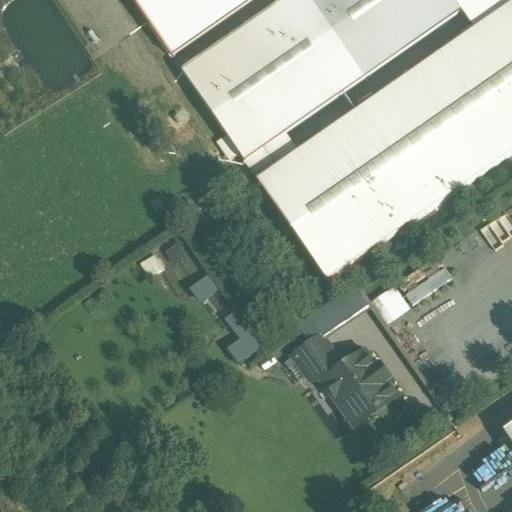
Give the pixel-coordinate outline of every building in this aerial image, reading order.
[(132,0),(172,54),(247,0),(132,0)] [(304,0),(288,0),(182,73),(244,162),(361,81),(304,0)] [(452,0),(304,0),(361,81),(461,12),(452,0)] [(511,5),(511,1),(511,0),(452,0),(461,12),(475,31),(511,5)] [(511,5),(475,31),(257,182),(327,282),(511,153),(511,5)] [(206,276),(187,291),(198,305),(217,290),(206,276)] [(387,325),(409,309),(393,286),(371,301),(387,325)] [(237,341),(225,351),(236,367),(260,349),(233,312),(222,321),(237,341)] [(320,340),(294,359),(310,381),(336,362),(320,340)] [(364,356),(328,381),(345,404),(341,407),(351,422),(370,409),(374,415),(395,400),(384,384),(388,381),(379,369),(375,372),(364,356)]
